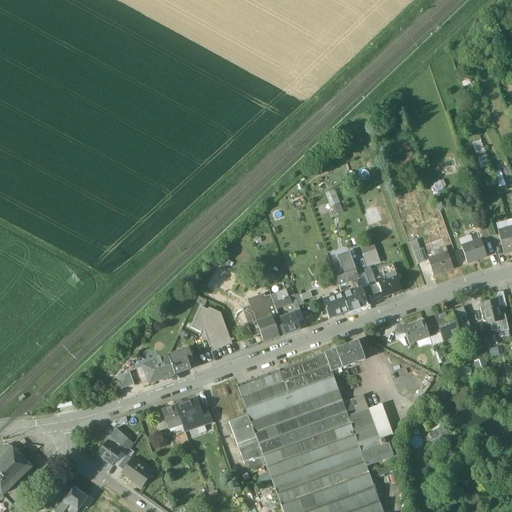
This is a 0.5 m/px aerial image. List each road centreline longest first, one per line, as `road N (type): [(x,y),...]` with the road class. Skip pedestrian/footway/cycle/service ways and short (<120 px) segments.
road 1 (residential): [(42,425),(123,406),(511,273)]
road 2 (track): [(484,0),(360,115),(426,299)]
road 3 (track): [(0,223),(107,283),(0,385)]
road 4 (residential): [(42,425),(152,511)]
